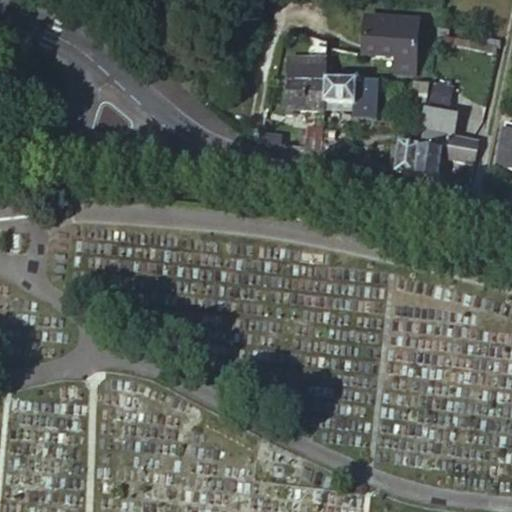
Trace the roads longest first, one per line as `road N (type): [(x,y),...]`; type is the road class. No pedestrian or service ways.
road 1 (tertiary): [(207,140),(271,170),(511,235)]
road 2 (tertiary): [(53,32),(114,63),(207,140)]
road 3 (tertiary): [(27,159),(82,166),(207,140)]
road 4 (tertiary): [(53,32),(79,59),(81,112),(72,132),(27,159)]
